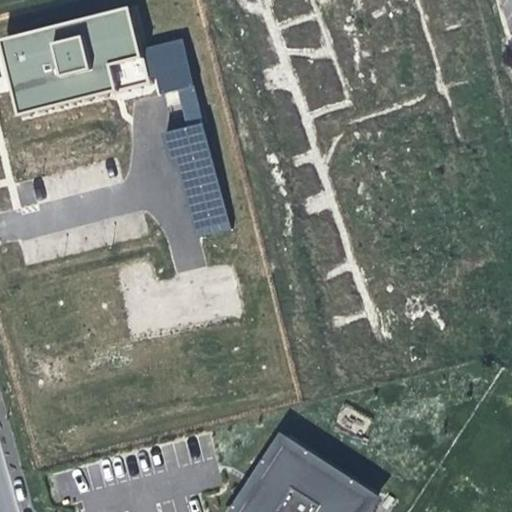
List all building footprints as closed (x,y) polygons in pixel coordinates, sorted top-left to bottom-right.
[(123,93),(112,44),(107,19),(4,44),(18,90),(29,130),(76,119),(74,106),(123,93)] [(143,37),(112,44),(123,93),(154,86),(143,37)] [(198,238),(231,228),(199,122),(166,132),(198,238)] [(52,207),(79,199),(71,169),(42,176),(52,207)] [(380,511),(388,500),(286,434),(254,482),(234,511),(380,511)]
